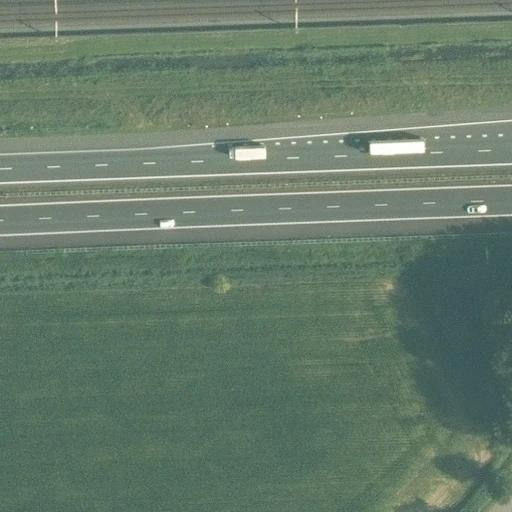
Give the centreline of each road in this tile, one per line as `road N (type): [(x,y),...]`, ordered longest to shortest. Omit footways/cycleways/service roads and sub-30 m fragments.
road 1 (motorway): [(0,224),(511,204)]
road 2 (motorway): [(511,150),(0,170)]
